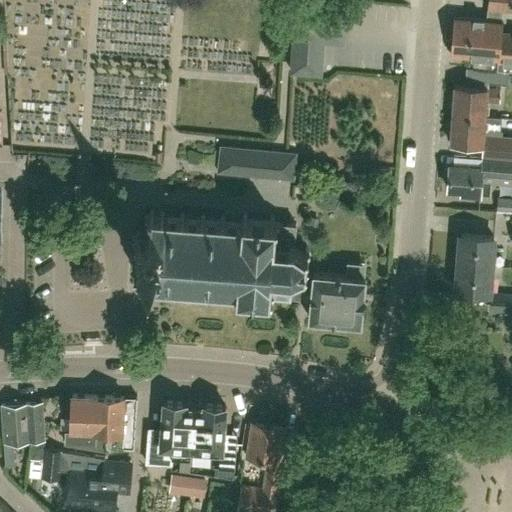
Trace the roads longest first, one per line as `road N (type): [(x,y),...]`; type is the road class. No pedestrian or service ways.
road 1 (unclassified): [(383,404),(410,236),(429,0)]
road 2 (secondary): [(0,375),(146,368),(262,378),(383,404)]
road 3 (track): [(136,511),(146,368)]
road 4 (secondary): [(383,404),(511,448)]
